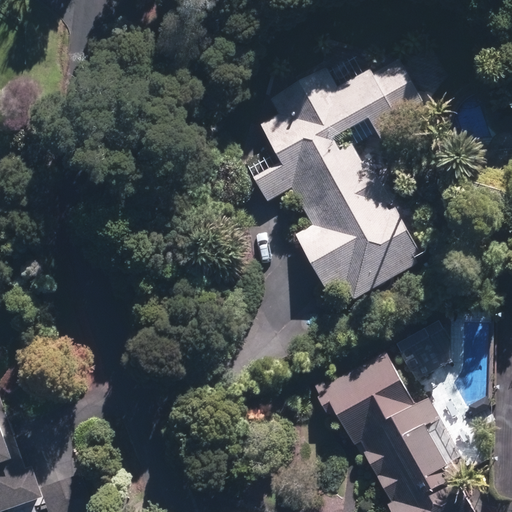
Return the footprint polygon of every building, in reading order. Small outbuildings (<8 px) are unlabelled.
[(190,0),(140,0),(132,7),(155,33),(191,1),(190,0)] [(375,51),(330,39),(324,60),(324,59),(266,94),(278,116),(263,125),(278,150),(247,168),(268,204),(294,188),(314,223),(296,234),(343,311),(424,263),(419,256),(433,247),(377,154),(365,161),(348,133),(371,119),(386,143),(437,113),(430,101),(445,74),(408,55),(405,60),(399,50),(370,68),(375,51)] [(359,511),(347,506),(370,458),(395,511),(472,511),(431,426),(442,420),(430,396),(414,403),(387,351),(315,386),(330,417),(285,511),(359,511)] [(0,511),(45,496),(30,451),(13,457),(0,419),(0,511)] [(91,511),(96,510),(83,473),(44,487),(52,511),(91,511)]
